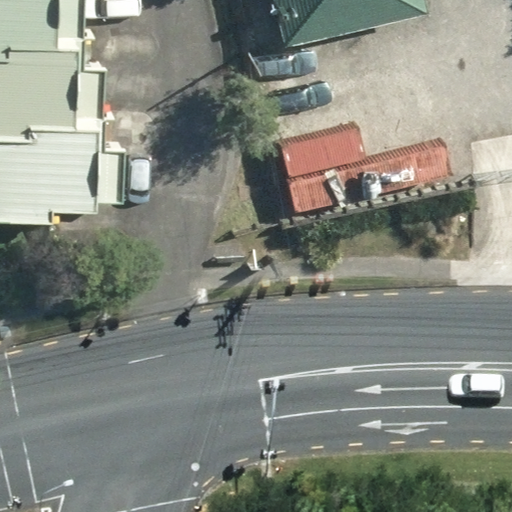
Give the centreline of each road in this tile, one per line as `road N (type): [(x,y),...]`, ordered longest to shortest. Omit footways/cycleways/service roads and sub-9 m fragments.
road 1 (secondary): [(511,365),(396,364),(136,401)]
road 2 (secondary): [(136,401),(0,433)]
